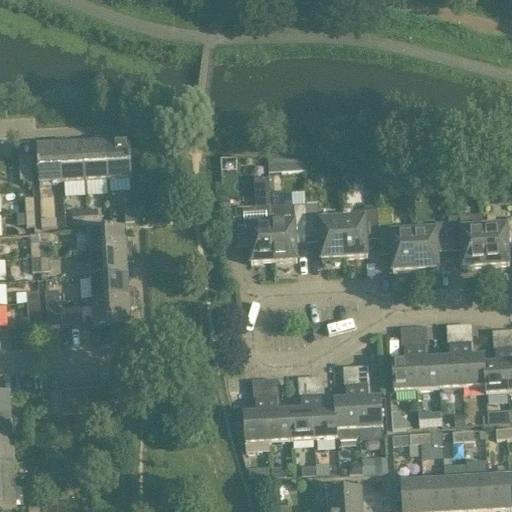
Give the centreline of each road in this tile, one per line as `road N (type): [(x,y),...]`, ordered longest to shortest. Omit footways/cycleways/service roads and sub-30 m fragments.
road 1 (residential): [(395,311),(361,291),(262,299),(251,313),(252,347),(267,366),(305,365),(381,319)]
road 2 (residential): [(0,133),(127,126)]
